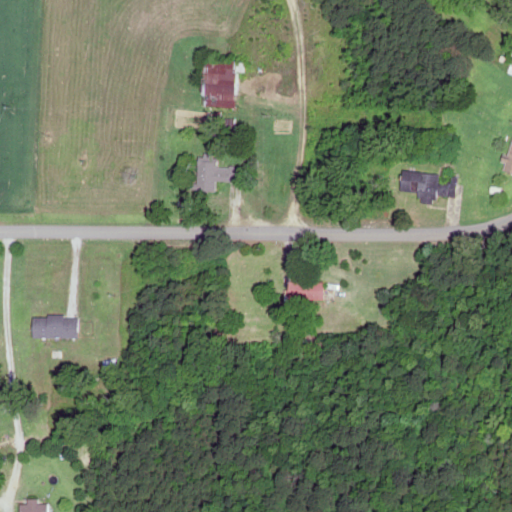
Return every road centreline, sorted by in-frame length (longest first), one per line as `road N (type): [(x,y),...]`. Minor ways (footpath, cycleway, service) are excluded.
road 1 (residential): [(0,227),(443,230),(511,218)]
road 2 (residential): [(373,231),(379,104),(401,22),(418,6),(486,44),(511,43)]
road 3 (residential): [(332,0),(329,75),(300,232)]
